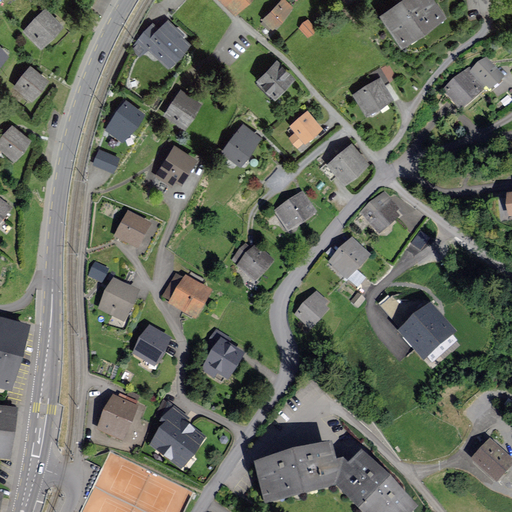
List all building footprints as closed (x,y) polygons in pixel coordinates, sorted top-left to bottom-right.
[(250,0),(222,0),(237,14),(250,0)] [(295,9),(285,0),(281,0),(262,21),(273,32),(295,9)] [(448,18),(435,0),(403,0),(380,16),(402,49),(448,18)] [(64,28),(44,7),(21,30),(41,50),(64,28)] [(318,29),(308,19),(299,27),(309,38),(318,29)] [(192,45),(167,21),(159,29),(154,24),(131,48),(140,57),(149,49),(169,69),(192,45)] [(0,46),(0,67),(11,58),(0,46)] [(471,70),(469,67),(442,91),(461,112),(486,89),(489,92),(504,78),(485,57),(471,70)] [(297,79),(277,60),(256,82),(276,101),(297,79)] [(51,82),(31,66),(14,87),(35,103),(51,82)] [(396,100),(382,76),(352,94),(366,117),(396,100)] [(204,104),(180,89),(163,115),(187,130),(204,104)] [(144,113),(126,100),(104,130),(122,144),(144,113)] [(324,129),(308,111),(289,127),(294,133),(287,139),(295,148),(304,141),(306,144),(324,129)] [(33,142),(12,125),(0,140),(0,150),(16,163),(33,142)] [(263,139),(242,125),(223,152),(244,166),(263,139)] [(370,165),(352,143),(325,164),(343,186),(370,165)] [(200,160),(174,144),(153,177),(171,188),(175,182),(183,188),(200,160)] [(100,149),(93,164),(114,173),(120,158),(100,149)] [(403,212),(385,192),(359,215),(380,238),(402,219),(399,215),(403,212)] [(318,215),(303,193),(275,212),(290,234),(318,215)] [(0,230),(14,214),(0,201),(0,230)] [(154,225),(128,212),(115,237),(141,250),(154,225)] [(372,258),(352,238),(327,263),(347,283),(372,258)] [(275,263),(256,245),(252,249),(246,244),(231,260),(255,283),(275,263)] [(94,260),(88,275),(104,281),(109,266),(94,260)] [(212,294),(185,277),(169,304),(196,320),(212,294)] [(140,294),(112,279),(96,310),(124,324),(140,294)] [(329,303),(317,292),(295,316),(311,331),(329,311),(325,307),(329,303)] [(366,300),(358,293),(351,301),(359,308),(366,300)] [(460,337),(433,307),(398,339),(425,369),(460,337)] [(32,331),(0,321),(0,391),(13,395),(32,331)] [(172,342),(150,327),(132,354),(154,369),(172,342)] [(245,358),(221,341),(199,372),(213,381),(217,375),(228,382),(245,358)] [(114,396),(97,430),(123,443),(140,409),(114,396)] [(18,412),(0,409),(0,460),(11,462),(18,412)] [(207,438),(172,409),(161,422),(166,427),(150,446),(181,471),(207,438)] [(511,468),(511,460),(490,441),(471,462),(498,485),(511,468)] [(349,469),(344,464),(337,466),(332,448),(255,468),(265,509),(336,491),(357,511),(417,511),(362,456),(349,469)]
